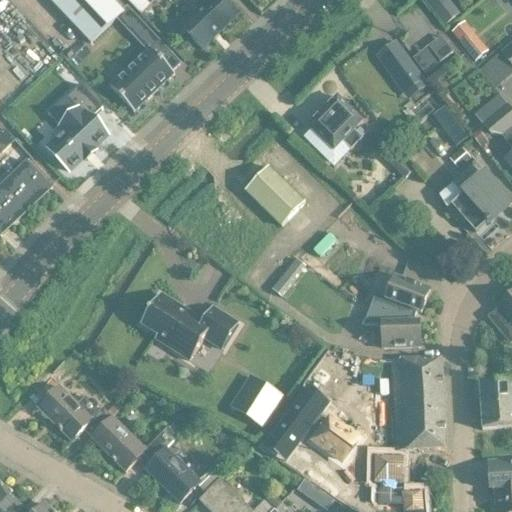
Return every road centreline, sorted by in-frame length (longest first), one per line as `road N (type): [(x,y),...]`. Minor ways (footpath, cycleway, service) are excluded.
road 1 (unclassified): [(0,299),(135,160),(313,0)]
road 2 (unclassified): [(460,511),(459,345),(475,287),(511,252)]
road 3 (residential): [(114,511),(0,445)]
